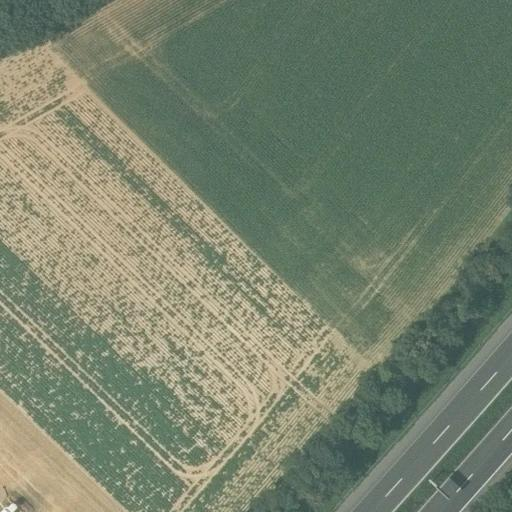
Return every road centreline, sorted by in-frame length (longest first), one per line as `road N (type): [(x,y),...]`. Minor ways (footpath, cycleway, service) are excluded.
road 1 (motorway): [(511,335),(356,511)]
road 2 (motorway): [(429,511),(511,415)]
